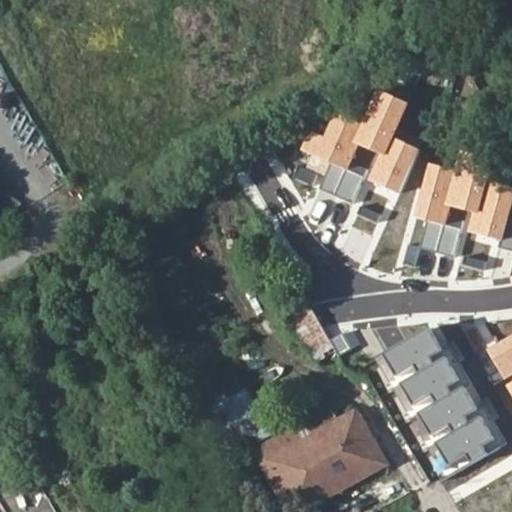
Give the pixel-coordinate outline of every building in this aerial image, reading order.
[(414,104),(377,86),(359,125),(339,116),(328,139),(313,132),(305,149),(349,170),(361,145),(383,156),(371,181),(402,196),(424,150),(398,137),(414,104)] [(27,129),(16,136),(30,161),(41,155),(27,129)] [(461,176),(432,168),(418,216),(448,225),(453,206),(476,212),(470,233),(505,244),(511,220),(511,185),(492,180),(500,152),(471,144),(461,176)] [(326,208),(340,201),(319,162),(305,170),(326,208)] [(283,310),(312,360),(333,348),(304,298),(283,310)] [(430,326),(384,353),(398,377),(416,366),(420,373),(437,363),(433,357),(444,350),(430,326)] [(511,336),(490,349),(508,379),(511,376),(511,336)] [(449,356),(403,384),(418,407),(436,396),(440,403),(457,393),(453,387),(464,381),(449,356)] [(240,445),(268,432),(245,386),(218,399),(240,445)] [(467,388),(421,415),(435,439),(453,428),(457,435),(474,425),(470,419),(481,412),(467,388)] [(359,412),(270,462),(298,511),(304,511),(317,504),(315,500),(335,488),(337,492),(387,463),(359,412)] [(485,420),(439,448),(453,471),(472,460),(476,467),(492,458),(489,452),(500,445),(485,420)] [(317,504),(337,492),(335,488),(315,500),(317,504)]
